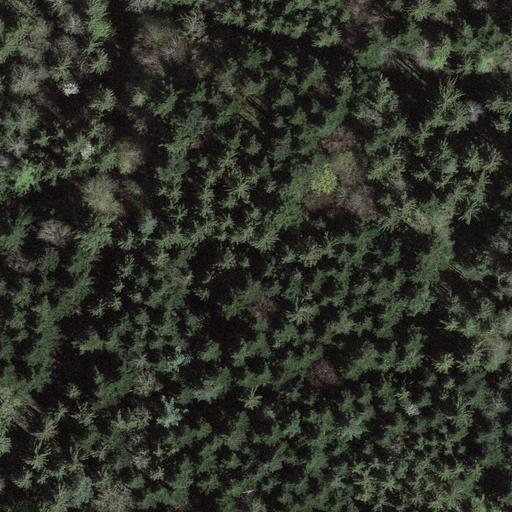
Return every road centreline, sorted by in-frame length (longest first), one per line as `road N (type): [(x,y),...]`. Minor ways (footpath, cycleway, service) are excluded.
road 1 (track): [(98,0),(101,126),(69,355),(0,479)]
road 2 (track): [(154,0),(359,71),(511,78)]
